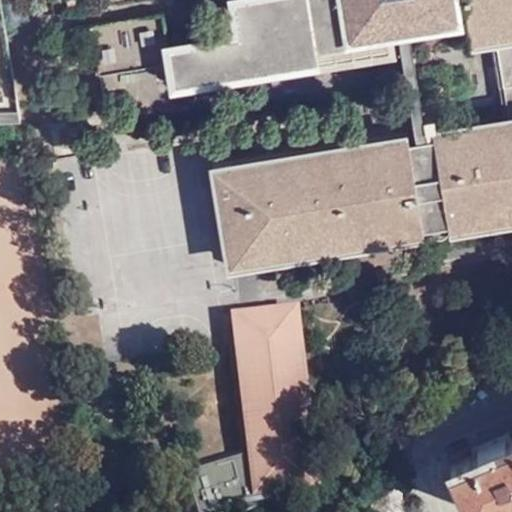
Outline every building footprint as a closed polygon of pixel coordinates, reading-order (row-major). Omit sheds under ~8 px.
[(0,0),(0,112),(19,109),(1,0),(0,0)] [(511,0),(235,0),(241,34),(170,46),(165,12),(93,24),(100,70),(172,58),(173,63),(176,79),(194,76),(391,43),(386,16),(391,15),(391,19),(397,18),(397,14),(445,6),(443,0),(466,0),(471,34),(496,30),(497,33),(511,120),(411,136),(410,130),(215,163),(232,265),(426,231),(425,223),(430,223),(431,227),(437,231),(444,232),(449,229),(451,225),(451,220),(451,217),(477,214),(502,207),(511,203),(511,0)] [(391,43),(194,76),(195,82),(396,48),(391,19),(391,15),(386,16),(391,43)] [(172,58),(100,70),(101,74),(173,63),(172,58)] [(0,112),(0,118),(20,119),(19,109),(0,112)] [(451,217),(451,220),(511,210),(511,203),(502,207),(477,214),(451,217)] [(295,298),(225,305),(240,453),(183,459),(188,506),(315,493),(295,298)] [(472,511),(511,494),(511,431),(477,446),(480,455),(452,466),(472,511)]
